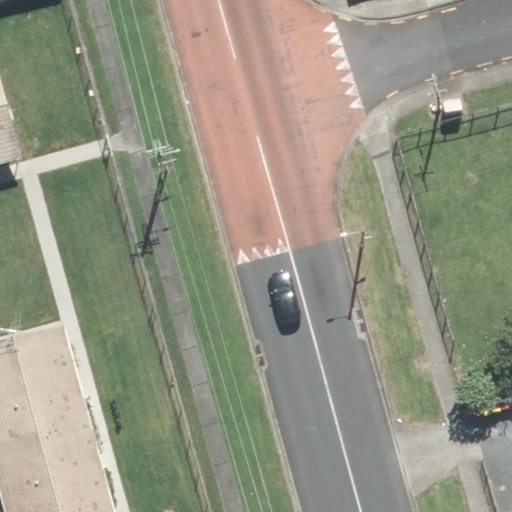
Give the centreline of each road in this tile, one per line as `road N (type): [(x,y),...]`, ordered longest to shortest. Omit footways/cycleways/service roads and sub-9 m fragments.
road 1 (tertiary): [(360,511),(245,90)]
road 2 (residential): [(511,19),(245,90)]
